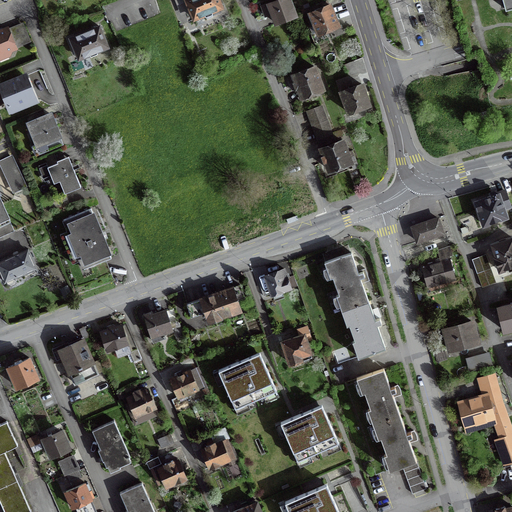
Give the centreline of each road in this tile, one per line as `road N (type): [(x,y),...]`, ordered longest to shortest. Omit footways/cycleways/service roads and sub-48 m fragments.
road 1 (residential): [(330,223),(0,337)]
road 2 (residential): [(460,500),(379,205)]
road 3 (residential): [(241,0),(330,223)]
road 4 (tertiary): [(419,174),(359,0)]
road 5 (residential): [(461,246),(511,391)]
